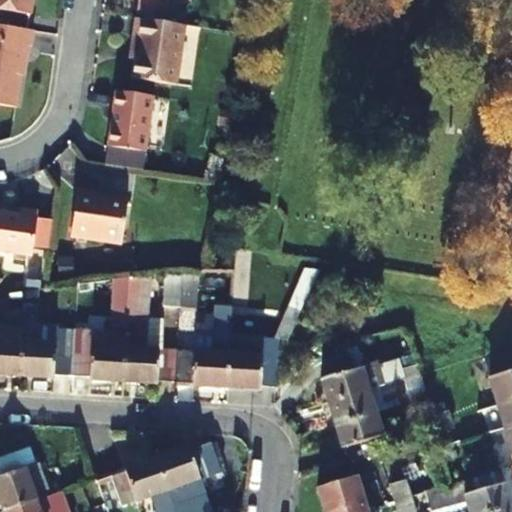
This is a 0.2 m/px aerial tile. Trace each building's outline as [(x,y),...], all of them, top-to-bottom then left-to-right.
[(32,0),(0,0),(0,8),(31,13),(32,0)] [(168,0),(137,0),(135,18),(165,22),(168,0)] [(131,78),(174,84),(183,25),(165,22),(135,18),(132,34),(137,35),(131,78)] [(30,45),(33,29),(0,24),(0,103),(16,106),(24,44),(30,45)] [(105,147),(143,152),(151,97),(114,91),(105,147)] [(95,191),(75,188),(69,236),(119,244),(126,198),(94,194),(95,191)] [(17,213),(0,210),(0,249),(29,254),(30,248),(35,211),(19,208),(17,213)] [(47,251),(50,219),(34,217),(30,248),(47,251)] [(5,267),(27,269),(28,256),(6,254),(5,267)] [(197,310),(199,275),(182,275),(180,309),(197,310)] [(215,323),(213,354),(229,355),(231,323),(215,323)] [(0,327),(0,340),(23,342),(24,329),(0,327)] [(126,334),(94,333),(93,347),(125,349),(126,334)] [(23,342),(0,340),(0,376),(20,378),(23,342)] [(262,340),(261,357),(259,389),(276,389),(277,371),(278,341),(262,340)] [(52,375),(55,344),(23,342),(20,378),(52,379),(52,375)] [(73,376),(76,346),(55,344),(52,375),(73,376)] [(73,376),(73,377),(90,378),(93,347),(76,346),(73,376)] [(123,383),(125,349),(93,347),(90,378),(91,382),(123,383)] [(157,382),(159,352),(125,349),(123,383),(157,386),(157,382)] [(157,382),(176,384),(178,352),(159,351),(159,352),(157,382)] [(489,379),(511,371),(511,351),(484,360),(489,379)] [(176,384),(191,385),(192,353),(178,352),(176,384)] [(227,390),(229,355),(213,354),(192,353),(191,385),(191,388),(227,390)] [(259,389),(261,357),(229,355),(227,390),(259,392),(259,389)] [(330,363),(334,378),(362,369),(357,355),(330,363)] [(411,378),(426,374),(422,364),(407,369),(411,378)] [(368,391),(362,369),(334,378),(320,381),(326,403),(368,391)] [(498,408),(511,403),(511,371),(489,379),(498,408)] [(335,429),(376,417),(368,391),(326,403),(335,429)] [(415,397),(417,403),(433,398),(431,392),(415,397)] [(433,398),(417,403),(420,413),(436,408),(433,398)] [(506,431),(511,429),(511,403),(498,408),(506,431)] [(439,418),(441,426),(457,421),(455,412),(439,418)] [(348,452),(375,443),(384,441),(376,417),(335,429),(342,453),(348,452)] [(443,433),(459,428),(457,421),(441,426),(443,433)] [(375,443),(348,452),(352,464),(380,456),(375,443)] [(451,459),(467,453),(464,445),(448,450),(451,459)] [(207,449),(188,455),(198,482),(217,475),(207,449)] [(0,460),(0,476),(34,465),(30,450),(0,460)] [(155,461),(167,493),(198,482),(188,455),(187,450),(155,461)] [(120,473),(122,477),(130,501),(132,506),(167,493),(155,461),(120,473)] [(50,494),(39,463),(34,465),(0,476),(0,500),(4,511),(34,500),(47,495),(50,494)] [(466,511),(499,511),(511,508),(502,475),(460,488),(427,499),(430,511),(450,511),(465,507),(466,511)] [(114,508),(130,501),(122,477),(105,484),(114,508)] [(365,511),(356,479),(316,492),(321,511),(365,511)] [(405,482),(391,487),(396,503),(411,498),(405,482)] [(59,511),(53,494),(50,494),(47,495),(34,500),(4,511),(59,511)] [(396,503),(398,511),(415,511),(412,503),(411,498),(396,503)]
